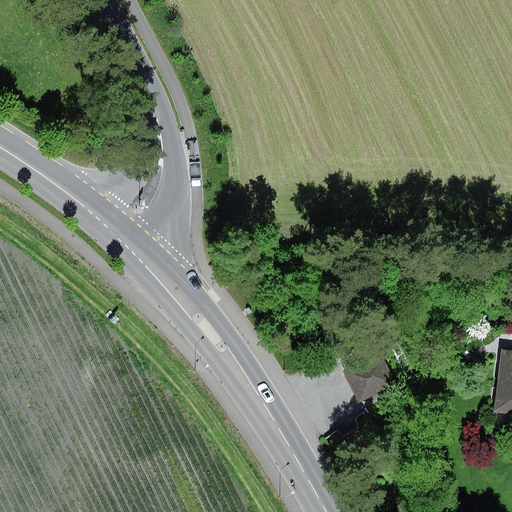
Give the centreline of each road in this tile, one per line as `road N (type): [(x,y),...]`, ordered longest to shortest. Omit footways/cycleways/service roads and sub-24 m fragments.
road 1 (primary): [(325,511),(229,357),(115,234)]
road 2 (unclassified): [(101,0),(161,145),(156,175),(115,234)]
road 3 (primary): [(115,234),(0,148)]
